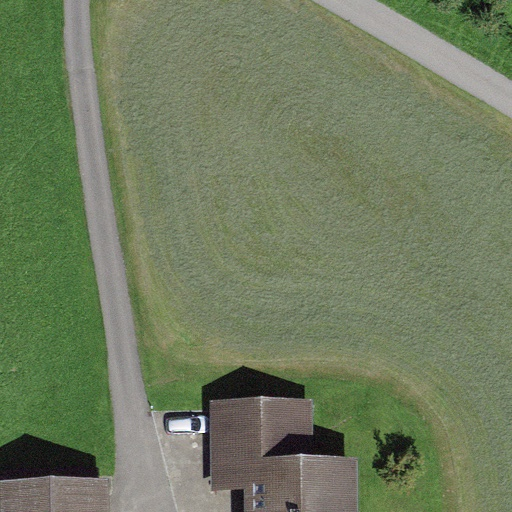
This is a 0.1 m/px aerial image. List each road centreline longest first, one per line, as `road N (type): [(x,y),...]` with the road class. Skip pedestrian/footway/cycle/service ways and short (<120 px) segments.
road 1 (track): [(85,0),(85,73),(148,511)]
road 2 (residential): [(339,0),(511,101)]
